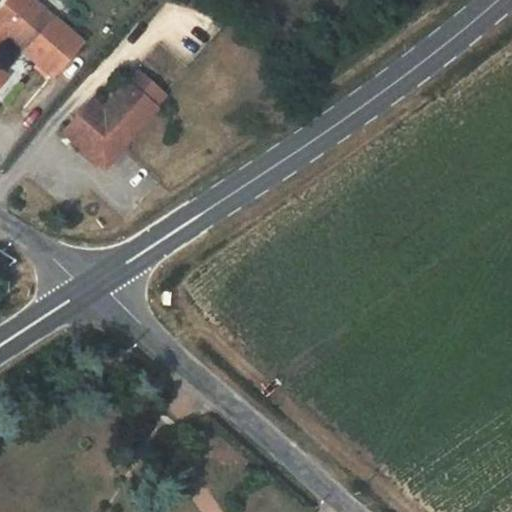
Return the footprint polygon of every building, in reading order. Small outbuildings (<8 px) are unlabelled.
[(27,0),(10,0),(0,12),(0,28),(3,30),(28,0),(27,0)] [(81,45),(28,0),(3,31),(0,28),(0,86),(6,80),(0,75),(0,48),(9,37),(27,53),(25,56),(52,79),(81,45)] [(128,86),(126,84),(101,113),(106,118),(99,126),(91,125),(80,115),(62,135),(102,171),(156,110),(154,108),(163,96),(138,75),(128,86)] [(106,118),(101,113),(101,114),(89,103),(80,115),(91,125),(99,126),(106,118)] [(172,292),(162,291),(161,305),(171,306),(172,292)]
